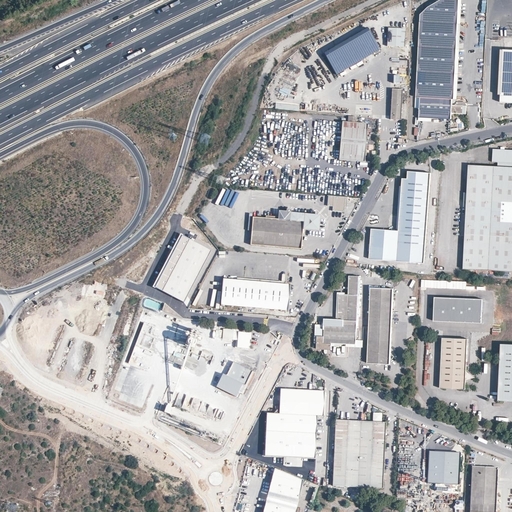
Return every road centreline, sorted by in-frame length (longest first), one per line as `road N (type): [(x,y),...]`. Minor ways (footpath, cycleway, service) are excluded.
road 1 (motorway): [(10,315),(147,227),(171,189),(215,70),(261,31),(324,0)]
road 2 (motorway): [(0,154),(54,127),(95,123),(129,141),(146,183),(139,214),(115,244),(1,294)]
road 3 (residential): [(511,128),(397,154),(283,352)]
road 4 (motorway): [(0,140),(287,0)]
road 5 (motorway): [(0,117),(237,0)]
road 6 (tertiary): [(283,352),(511,454)]
road 7 (unknown): [(329,237),(304,251),(250,248),(237,236),(234,215),(244,200),(262,198),(309,202),(331,220)]
road 8 (motorway): [(195,0),(0,96)]
road 9 (unknown): [(390,486),(404,287)]
road 10 (motorway): [(147,0),(0,73)]
road 11 (tertiary): [(21,365),(56,392),(160,435)]
road 12 (unknown): [(308,302),(291,266),(241,261),(218,272),(214,306)]
road 13 (unknown): [(473,0),(477,135)]
road 14 (track): [(0,419),(53,441),(54,480),(40,494),(39,511)]
road 15 (unknown): [(453,140),(449,270)]
road 16 (motorway): [(112,0),(0,49)]
